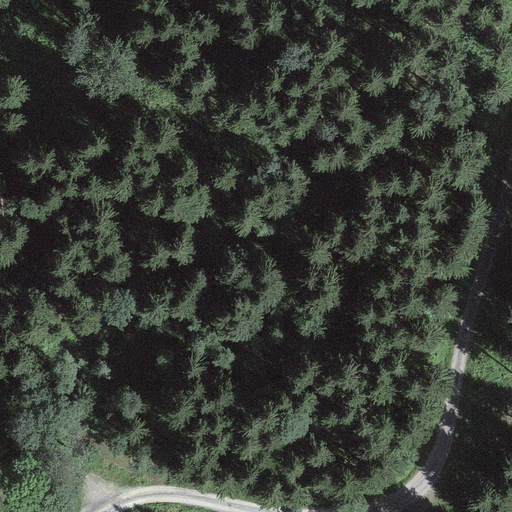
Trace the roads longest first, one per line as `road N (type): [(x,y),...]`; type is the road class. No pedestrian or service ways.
road 1 (track): [(359,511),(405,494),(432,459),(511,165)]
road 2 (track): [(106,511),(171,493),(307,511)]
